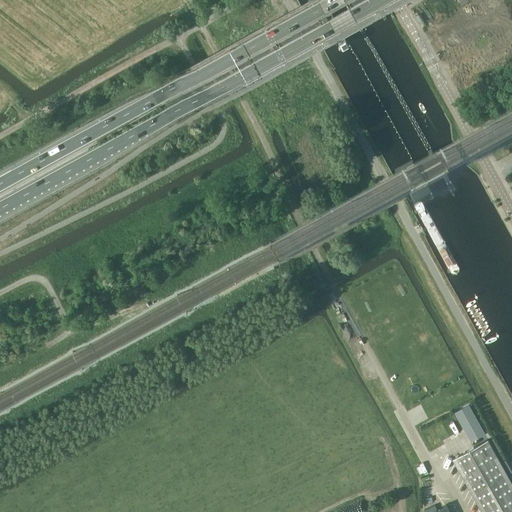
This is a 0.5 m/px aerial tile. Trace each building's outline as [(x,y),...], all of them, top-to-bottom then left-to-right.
[(325,0),(316,0),(343,48),(350,44),(325,0)] [(348,0),(343,0),(360,30),(364,28),(348,0)] [(432,149),(428,151),(443,178),(446,176),(432,149)] [(412,160),(395,169),(409,196),(427,187),(412,160)] [(425,228),(448,273),(452,274),(457,272),(459,268),(421,200),(417,200),(414,202),(412,205),(425,228)] [(474,437),(477,443),(488,437),(485,431),(474,437)] [(511,511),(511,483),(488,439),(453,458),(482,511),(511,511)]
